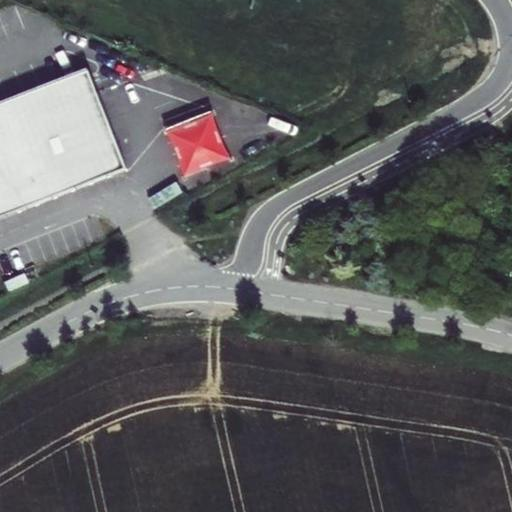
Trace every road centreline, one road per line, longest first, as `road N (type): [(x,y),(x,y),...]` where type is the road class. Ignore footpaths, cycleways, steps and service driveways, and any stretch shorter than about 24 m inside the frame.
road 1 (unclassified): [(496,0),(511,46),(491,90),(280,201),(255,230),(239,290)]
road 2 (unclassified): [(511,336),(239,290)]
road 3 (unclassified): [(239,290),(162,288),(116,301),(0,364)]
